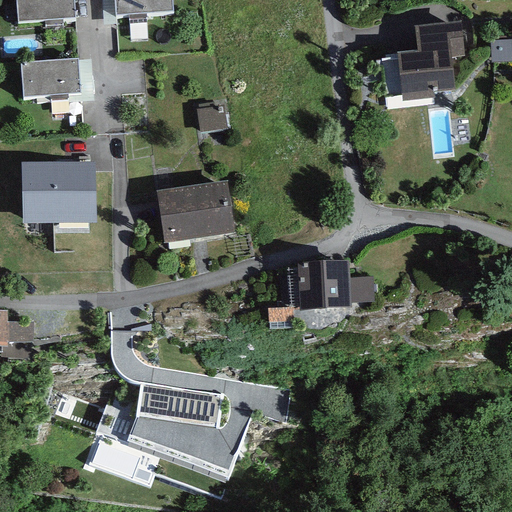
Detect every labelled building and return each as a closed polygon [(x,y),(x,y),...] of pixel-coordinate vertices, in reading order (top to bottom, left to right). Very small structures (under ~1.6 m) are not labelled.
[(73,0),(16,0),(18,27),(75,24),(73,0)] [(173,0),(114,0),(117,20),(175,15),(173,0)] [(464,60),(461,28),(415,33),(418,56),(385,59),(386,64),(379,65),(383,102),(401,100),(402,107),(434,103),(434,98),(454,96),(450,62),(464,60)] [(511,42),(492,44),(493,64),(511,63),(511,42)] [(78,64),(21,67),(23,102),(80,99),(78,64)] [(222,109),(196,114),(200,135),(226,130),(222,109)] [(95,165),(21,168),(23,228),(97,225),(95,165)] [(227,187),(157,197),(164,246),(234,237),(227,187)] [(348,267),(297,270),(299,314),(351,311),(351,305),(374,304),(373,280),(349,281),(348,267)] [(293,324),(293,311),(268,312),(269,325),(293,324)] [(7,314),(0,314),(0,356),(1,364),(30,363),(30,345),(33,345),(32,325),(8,325),(7,314)] [(219,398),(141,388),(136,420),(217,428),(219,398)]
